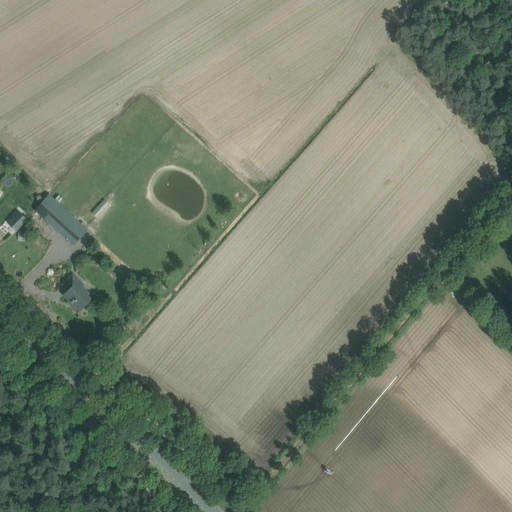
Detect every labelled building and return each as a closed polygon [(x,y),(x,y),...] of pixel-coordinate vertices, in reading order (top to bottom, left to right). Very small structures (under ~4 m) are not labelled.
[(0,197),(0,198),(8,206),(25,190),(17,182),(0,197)] [(88,230),(49,195),(35,210),(73,245),(88,230)] [(105,198),(94,213),(101,218),(112,203),(105,198)] [(80,311),(87,303),(91,299),(80,288),(84,285),(73,274),(70,277),(63,284),(69,290),(64,295),(80,311)] [(136,289),(125,289),(125,299),(136,299),(136,289)]
